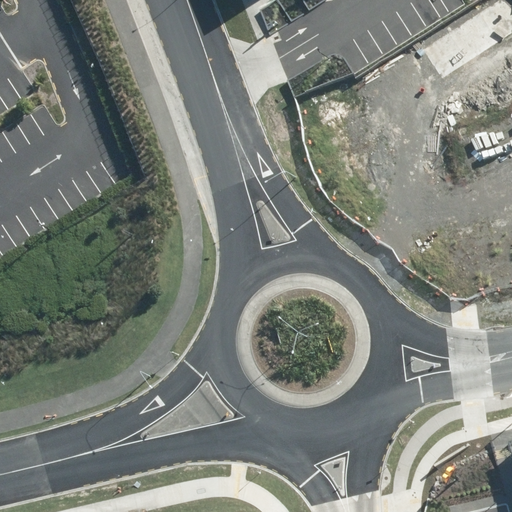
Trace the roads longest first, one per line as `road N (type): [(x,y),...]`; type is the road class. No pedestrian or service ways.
road 1 (unclassified): [(298,423),(89,454)]
road 2 (unclassified): [(89,454),(147,418),(222,325)]
road 3 (tertiary): [(243,167),(175,0)]
road 4 (unclassified): [(511,363),(350,408)]
road 5 (unclassified): [(376,307),(408,331),(453,346),(511,351)]
road 6 (tertiary): [(243,167),(340,270)]
road 7 (tertiary): [(298,423),(247,402),(221,353),(222,325)]
road 8 (tertiary): [(236,295),(245,249),(243,167)]
